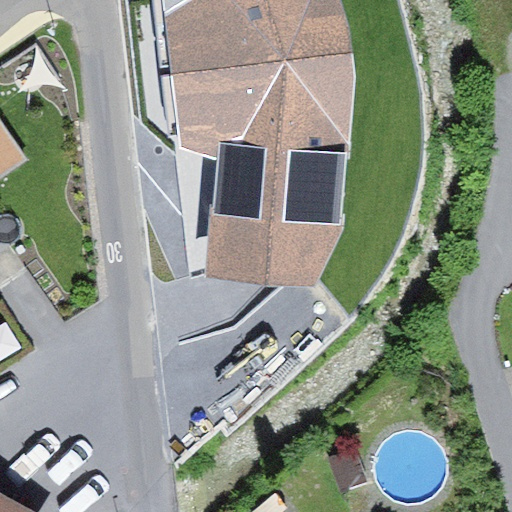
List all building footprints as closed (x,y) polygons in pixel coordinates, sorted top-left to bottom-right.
[(130,0),(161,108),(347,56),(331,0),(130,0)] [(246,88),(194,102),(206,147),(190,152),(201,193),(270,174),(246,88)] [(331,159),(309,168),(320,194),(342,186),(331,159)] [(248,261),(196,274),(205,311),(258,297),(248,261)] [(0,511),(25,511),(0,497),(0,511)]
